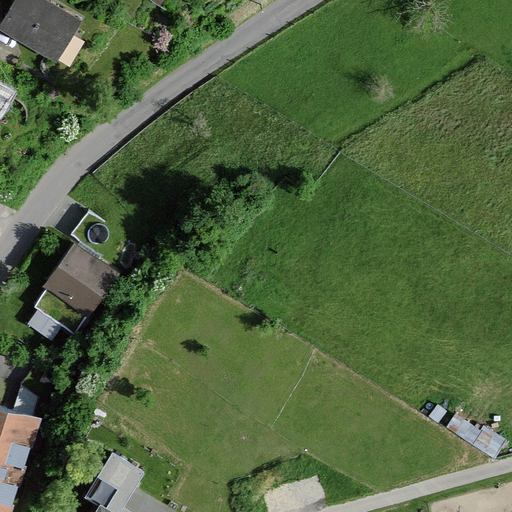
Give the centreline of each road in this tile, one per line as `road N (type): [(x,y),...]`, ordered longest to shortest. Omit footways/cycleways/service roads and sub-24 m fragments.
road 1 (residential): [(0,259),(72,167),(117,127),(305,0)]
road 2 (residential): [(511,464),(344,511)]
